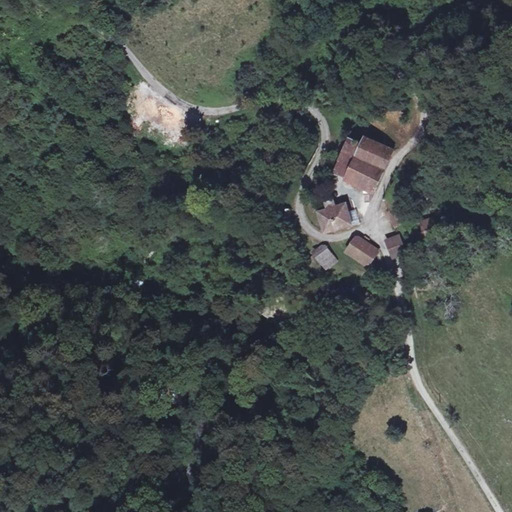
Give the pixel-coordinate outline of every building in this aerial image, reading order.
[(375,195),(396,151),(366,136),(362,144),(348,138),(333,171),(345,177),(344,180),(375,195)] [(353,226),(347,204),(335,208),(333,198),(325,200),(327,209),(319,211),(326,234),(353,226)] [(423,230),(438,226),(435,217),(420,221),(423,230)] [(401,235),(386,240),(392,259),(407,253),(401,235)] [(355,236),(344,250),(369,267),(380,251),(355,236)] [(324,243),(312,252),(326,270),(338,261),(324,243)]
